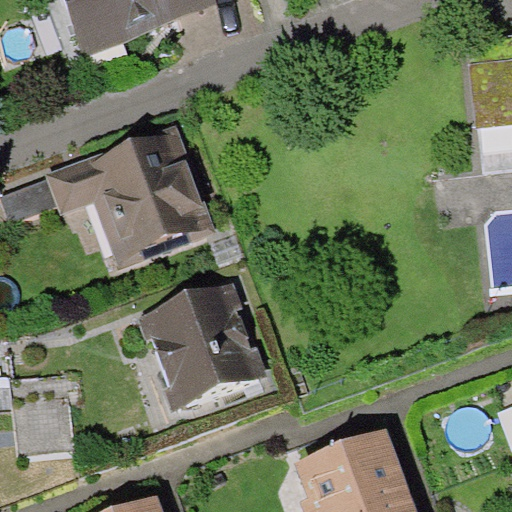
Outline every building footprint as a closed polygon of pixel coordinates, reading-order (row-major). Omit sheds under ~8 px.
[(210,0),(54,0),(80,66),(216,15),(210,0)] [(511,39),(471,44),(481,140),(511,136),(511,39)] [(184,143),(0,204),(0,211),(9,238),(97,208),(120,275),(217,242),(184,143)] [(227,294),(138,327),(172,417),(262,381),(227,294)] [(75,381),(11,387),(18,465),(82,460),(75,381)] [(407,511),(386,448),(298,477),(309,509),(304,511),(407,511)] [(160,511),(157,502),(129,511),(160,511)]
